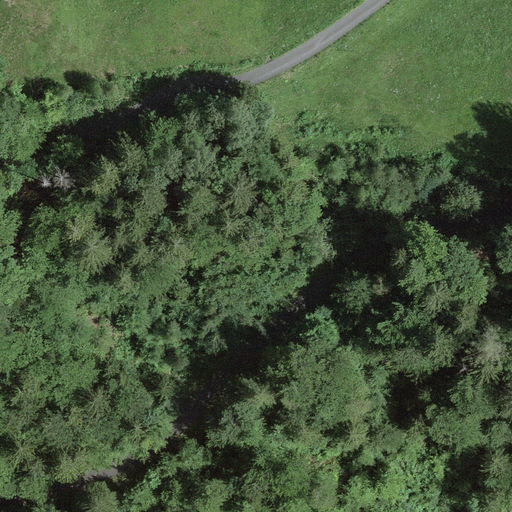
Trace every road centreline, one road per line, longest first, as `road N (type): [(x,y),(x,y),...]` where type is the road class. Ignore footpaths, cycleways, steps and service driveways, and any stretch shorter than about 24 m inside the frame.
road 1 (unclassified): [(0,497),(143,454),(341,272),(403,234),(490,214),(511,199)]
road 2 (unclassified): [(379,0),(285,63),(0,157)]
